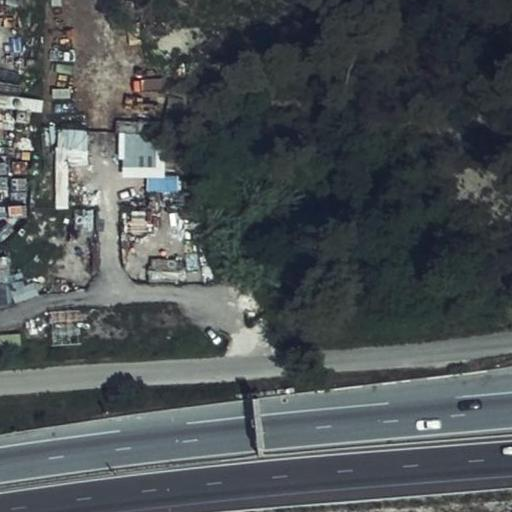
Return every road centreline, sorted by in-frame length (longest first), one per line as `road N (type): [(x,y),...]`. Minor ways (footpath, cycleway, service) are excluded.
road 1 (motorway): [(511,410),(0,465)]
road 2 (motorway): [(0,511),(511,458)]
road 3 (residential): [(511,341),(0,387)]
